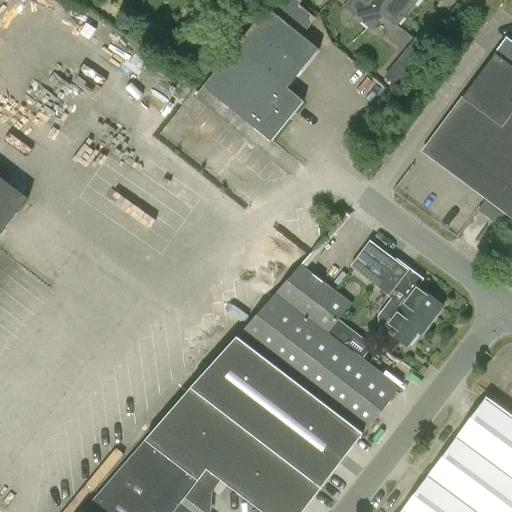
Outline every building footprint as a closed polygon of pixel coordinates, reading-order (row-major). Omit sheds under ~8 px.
[(299,0),(275,0),(205,87),(272,142),(305,101),(289,88),(320,50),(302,35),(315,19),(299,6),(302,2),(299,0)] [(336,0),(344,7),(371,29),(383,15),(396,26),(417,0),(336,0)] [(511,41),(508,39),(507,38),(463,98),(429,144),(430,157),(475,191),(475,192),(487,201),(480,210),(507,230),(511,223),(511,41)] [(424,48),(415,41),(384,78),(394,86),(424,48)] [(0,235),(29,198),(0,175),(0,235)] [(408,269),(408,270),(370,242),(351,267),(388,296),(388,297),(392,300),(383,311),(393,318),(384,329),(408,347),(425,325),(428,327),(444,307),(418,288),(423,281),(408,269)] [(300,265),(276,292),(344,345),(353,333),(337,320),(350,303),(300,265)] [(364,433),(399,388),(344,345),(276,292),(237,335),(252,347),(364,433)] [(303,511),(364,433),(236,336),(146,439),(199,480),(207,469),(262,511),(303,511)] [(511,511),(511,418),(488,400),(404,511),(511,511)] [(199,480),(146,439),(91,503),(102,511),(193,511),(182,503),(199,480)]
